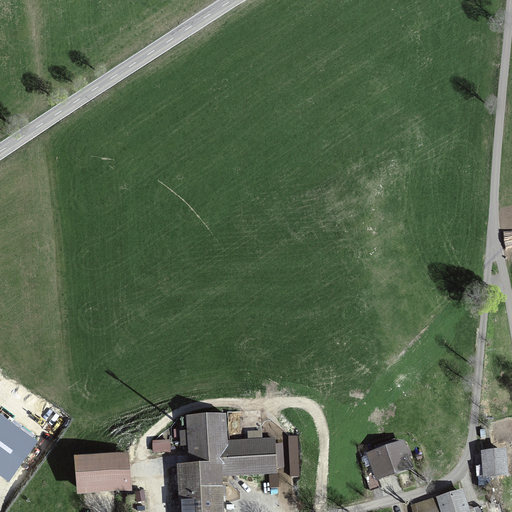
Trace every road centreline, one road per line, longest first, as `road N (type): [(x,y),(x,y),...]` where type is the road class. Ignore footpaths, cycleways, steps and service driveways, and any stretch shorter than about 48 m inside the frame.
road 1 (unclassified): [(495,220),(476,412),(461,474),(421,496),(362,511)]
road 2 (secondary): [(231,0),(0,150)]
road 3 (unclassified): [(509,0),(495,220)]
